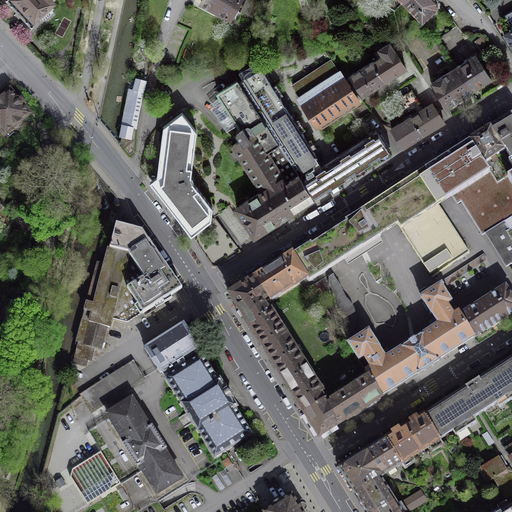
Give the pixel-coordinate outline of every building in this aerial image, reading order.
[(52,2),(53,0),(6,0),(6,1),(18,14),(32,28),(39,22),(36,18),(52,3),(52,2)] [(239,0),(201,0),(201,2),(230,18),(239,0)] [(246,0),(241,10),(252,16),(260,1),(256,0),(246,0)] [(437,7),(437,1),(436,0),(404,0),(403,2),(415,14),(422,21),(427,16),(428,17),(437,7)] [(482,37),(477,40),(483,48),(487,45),(482,37)] [(393,49),(389,43),(379,49),(381,52),(376,55),(378,58),(371,62),(384,81),(405,67),(393,49)] [(491,78),(476,54),(475,55),(473,53),(462,60),(464,62),(455,67),(471,91),(491,78)] [(331,59),(291,85),(298,96),(339,69),(331,59)] [(384,81),(371,62),(350,76),(363,95),(375,87),(384,81)] [(389,150),(378,132),(309,176),(308,175),(313,172),(306,163),(317,156),(261,67),(239,81),(314,197),(314,198),(389,150)] [(471,91),(455,67),(431,83),(446,107),(471,91)] [(339,69),(298,96),(303,105),(345,78),(339,69)] [(358,98),(345,78),(303,105),(316,125),(358,98)] [(239,81),(238,80),(217,93),(240,128),(238,130),(237,130),(237,131),(237,132),(236,132),(236,133),(237,133),(237,134),(240,140),(232,145),(262,191),(237,207),(254,235),(314,197),(239,81)] [(134,92),(142,94),(145,83),(137,81),(134,92)] [(412,90),(399,98),(405,108),(407,111),(420,103),(412,90)] [(0,130),(4,135),(5,135),(8,138),(14,133),(14,130),(18,130),(22,126),(23,122),(22,121),(29,114),(24,108),(24,103),(20,98),(16,98),(10,91),(0,99),(0,130)] [(142,94),(134,92),(130,91),(123,127),(132,129),(135,130),(142,94)] [(432,103),(410,117),(422,135),(443,122),(432,103)] [(196,131),(182,112),(163,127),(157,176),(150,181),(191,235),(211,220),(212,207),(193,182),(193,181),(193,179),(193,178),(193,177),(192,176),(192,175),(191,175),(196,131)] [(511,160),(511,113),(490,127),(504,149),(511,160)] [(422,135),(410,117),(391,129),(403,147),(422,135)] [(132,129),(123,127),(120,138),(130,140),(132,129)] [(490,127),(470,140),(490,171),(497,182),(507,176),(508,176),(495,155),(504,149),(490,127)] [(470,140),(425,169),(444,199),(452,195),(490,171),(470,140)] [(470,250),(419,171),(384,196),(363,209),(345,220),(346,222),(311,244),(310,242),(291,254),(309,281),(381,236),(398,223),(432,275),(470,250)] [(490,171),(452,195),(457,203),(461,201),(482,235),(484,233),(511,216),(511,183),(507,176),(497,182),(490,171)] [(511,263),(511,216),(484,233),(506,267),(511,263)] [(79,342),(75,357),(90,361),(94,346),(100,348),(106,326),(110,327),(111,321),(113,314),(127,318),(141,310),(143,313),(173,293),(180,290),(139,230),(117,224),(110,248),(108,248),(104,264),(97,262),(75,342),(79,342)] [(291,254),(254,278),(266,297),(268,297),(270,301),(306,278),(291,254)] [(230,294),(244,317),(264,305),(260,301),(266,297),(254,278),(230,294)] [(370,367),(366,370),(366,372),(368,374),(382,395),(417,373),(418,374),(424,370),(424,371),(426,370),(425,369),(428,367),(431,365),(432,366),(433,365),(433,364),(439,360),(438,359),(476,335),(461,310),(459,307),(454,310),(449,301),(452,298),(442,280),(419,294),(437,321),(416,335),(415,336),(415,335),(411,336),(408,338),(408,340),(405,342),(402,343),(386,354),(369,326),(346,340),(359,360),(364,357),(370,367)] [(511,291),(506,282),(480,297),(497,323),(500,321),(511,313),(511,291)] [(0,313),(0,337),(10,339),(21,302),(5,297),(0,313)] [(461,310),(476,335),(475,338),(494,325),(497,323),(480,297),(461,310)] [(256,336),(278,322),(271,309),(269,311),(265,304),(264,305),(244,317),(256,336)] [(268,355),(289,342),(284,336),(286,334),(278,322),(256,336),(268,355)] [(218,380),(202,354),(201,354),(197,349),(199,348),(183,323),(144,347),(160,372),(161,371),(165,377),(164,377),(174,394),(175,393),(186,411),(186,412),(194,425),(194,424),(205,442),(214,458),(252,435),(236,409),(237,408),(228,393),(220,379),(218,380)] [(291,346),(289,342),(268,355),(280,374),(301,361),(298,357),(300,355),(293,345),(291,346)] [(511,357),(467,386),(469,389),(473,396),(471,397),(481,413),(511,393),(511,357)] [(305,368),(301,361),(280,374),(292,393),(315,379),(307,367),(305,368)] [(143,377),(134,363),(82,396),(91,410),(143,377)] [(354,385),(350,388),(363,408),(363,409),(382,396),(382,395),(368,374),(353,383),(354,385)] [(292,393),(305,412),(324,401),(325,400),(320,393),(323,391),(315,379),(292,393)] [(462,389),(424,414),(440,439),(479,415),(481,413),(471,397),(473,396),(469,389),(467,386),(462,389)] [(331,401),(344,420),(363,408),(350,388),(345,391),(344,389),(334,395),(335,397),(331,400),(331,401)] [(131,399),(107,414),(125,442),(123,443),(137,466),(139,465),(157,493),(181,478),(163,450),(166,448),(151,426),(149,427),(131,399)] [(305,412),(319,435),(344,420),(331,401),(326,405),(324,401),(305,412)] [(408,424),(405,426),(421,451),(429,446),(432,451),(443,444),(440,439),(424,414),(408,424)] [(402,428),(386,438),(402,463),(405,468),(415,462),(412,457),(421,451),(405,426),(402,428)] [(369,448),(367,450),(383,476),(402,463),(386,438),(369,448)] [(341,471),(355,492),(379,476),(380,477),(383,476),(367,450),(366,449),(342,464),(341,471)] [(487,483),(493,478),(506,498),(511,495),(511,479),(511,478),(511,473),(508,468),(505,470),(498,457),(478,469),(487,483)] [(231,466),(212,478),(220,489),(238,477),(231,466)] [(355,492),(367,511),(374,511),(394,500),(380,477),(379,476),(355,492)] [(420,492),(402,503),(408,511),(425,500),(420,492)] [(266,508),(259,511),(301,511),(299,508),(291,496),(282,502),(280,500),(276,502),(272,505),(273,507),(266,511),(265,510),(266,509),(266,508)] [(401,511),(394,500),(374,511),(401,511)] [(499,510),(500,511),(511,511),(511,505),(510,507),(506,501),(498,507),(498,508),(499,510)]
